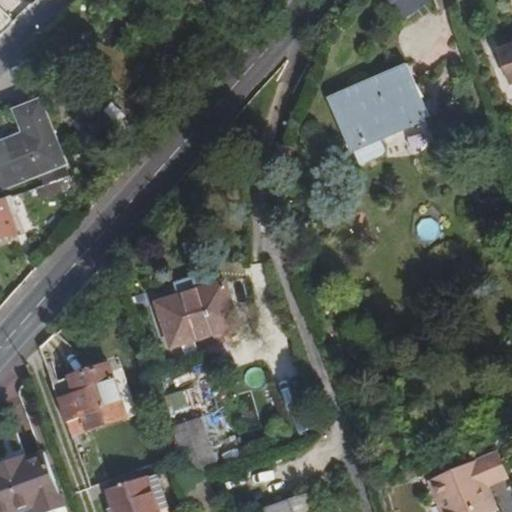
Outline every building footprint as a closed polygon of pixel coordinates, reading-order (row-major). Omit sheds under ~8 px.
[(429,7),(426,0),(391,0),(401,20),(429,7)] [(410,66),(332,100),(354,150),(432,116),(410,66)] [(27,135),(0,145),(0,191),(36,178),(40,189),(66,180),(71,179),(58,144),(42,104),(19,113),(27,135)] [(78,140),(98,162),(123,138),(98,108),(81,123),(87,131),(78,140)] [(66,180),(40,189),(43,198),(44,201),(70,192),(66,180)] [(40,189),(31,192),(34,201),(43,198),(40,189)] [(31,192),(0,202),(0,241),(17,236),(10,217),(19,214),(16,207),(34,201),(31,192)] [(10,217),(17,236),(25,233),(19,214),(10,217)] [(228,281),(160,304),(176,347),(241,326),(228,281)] [(55,384),(74,436),(131,419),(114,366),(55,384)] [(167,396),(174,414),(193,408),(187,390),(167,396)] [(191,471),(219,462),(204,418),(177,427),(191,471)] [(439,479),(451,511),(498,511),(493,498),(488,499),(484,490),(492,486),(511,478),(511,472),(505,454),(439,479)] [(0,511),(28,511),(36,509),(37,511),(67,511),(48,457),(25,465),(24,460),(0,467),(0,511)] [(161,511),(151,480),(112,493),(117,511),(161,511)] [(258,511),(325,511),(318,491),(258,511)]
